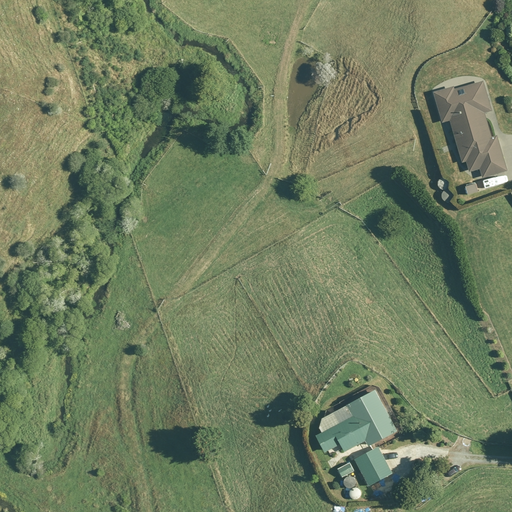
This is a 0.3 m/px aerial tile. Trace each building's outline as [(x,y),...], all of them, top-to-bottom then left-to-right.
[(491,112),(483,81),(434,94),(442,123),(450,121),(461,163),(466,162),(469,172),(480,170),(482,178),(506,172),(497,138),(491,139),(485,113),(491,112)] [(441,191),(442,191),(445,191),(446,191),(447,190),(449,190),(450,189),(450,188),(451,187),(451,185),(452,184),(452,183),(451,181),(451,180),(450,179),(449,178),(448,177),(447,176),(446,176),(444,176),(443,176),(442,176),(440,176),(439,177),(438,178),(437,179),(437,180),(436,182),(436,183),(436,184),(437,186),(437,187),(438,188),(439,189),(440,190),(441,191)] [(476,182),(464,186),(467,197),(480,192),(476,182)] [(446,206),(447,206),(449,206),(450,206),(451,205),(453,205),(454,204),(455,203),(455,202),(456,201),(456,199),(456,198),(456,197),(456,196),(455,194),(454,193),(453,192),(452,192),(451,191),(450,191),(448,191),(447,191),(446,191),(445,192),(444,192),(443,193),(442,195),(441,196),(441,197),(441,198),(441,200),(441,201),(442,202),(443,203),(444,204),(445,205),(446,206)] [(396,432),(374,391),(349,405),(355,416),(316,437),(325,453),(340,445),(345,453),(365,442),(368,447),(396,432)] [(391,474),(377,448),(354,460),(368,486),(391,474)]
